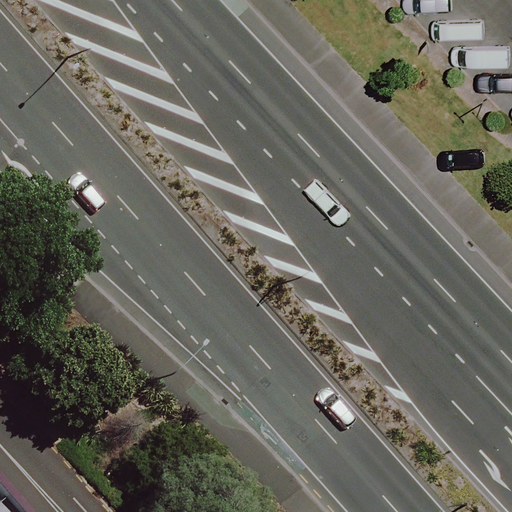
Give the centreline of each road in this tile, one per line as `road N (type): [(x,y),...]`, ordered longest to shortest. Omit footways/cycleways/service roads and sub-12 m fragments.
road 1 (secondary): [(395,511),(0,66)]
road 2 (secondary): [(172,0),(511,363)]
